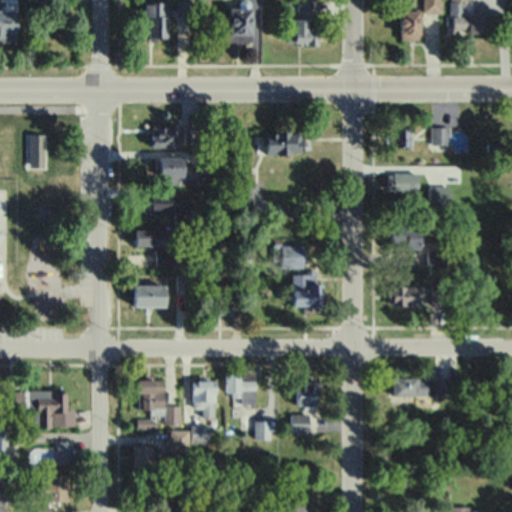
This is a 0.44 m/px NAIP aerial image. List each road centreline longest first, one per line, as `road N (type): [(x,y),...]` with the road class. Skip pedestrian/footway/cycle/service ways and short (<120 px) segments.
road 1 (residential): [(511,344),(0,346)]
road 2 (residential): [(96,511),(97,0)]
road 3 (residential): [(350,511),(351,0)]
road 4 (secondary): [(511,85),(0,85)]
